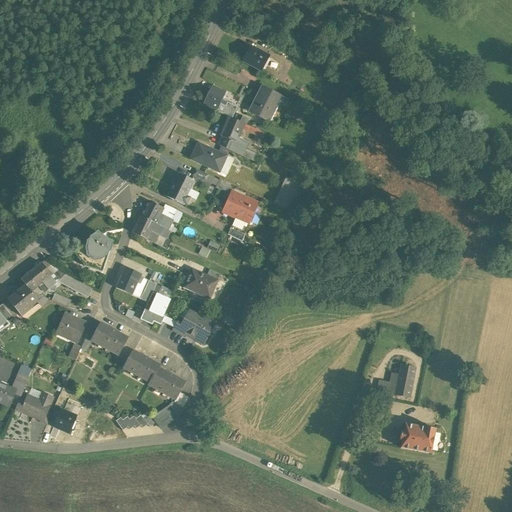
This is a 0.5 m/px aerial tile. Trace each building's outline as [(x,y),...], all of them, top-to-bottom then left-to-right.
[(250,47),(243,61),(261,71),(268,57),(250,47)] [(225,94),(212,88),(204,105),(217,111),(219,106),(225,94)] [(262,88),(250,113),(267,122),(280,97),(262,88)] [(239,115),(219,106),(217,111),(216,112),(228,118),(236,121),(239,115)] [(236,121),(228,118),(220,136),(225,139),(238,144),(240,140),(238,139),(243,128),(245,129),(246,126),(236,121)] [(268,136),(246,126),(245,129),(244,131),(266,140),(268,136)] [(238,144),(225,139),(221,147),(229,151),(235,153),(239,145),(238,144)] [(221,147),(218,152),(198,143),(190,160),(207,167),(208,166),(226,175),(233,159),(226,156),(229,151),(221,147)] [(257,162),(259,155),(246,151),(243,158),(257,162)] [(208,175),(195,170),(193,176),(205,181),(208,175)] [(194,181),(179,174),(167,197),(182,204),(183,203),(187,205),(190,198),(187,196),(194,181)] [(286,178),(274,204),(275,204),(283,208),(284,208),(292,212),(293,213),(293,212),(305,187),(286,178)] [(243,200),(231,194),(232,192),(231,192),(221,212),(234,218),(235,218),(249,224),(258,205),(244,198),(243,200)] [(163,208),(149,202),(149,201),(148,201),(140,216),(154,224),(156,224),(160,215),(163,210),(164,208),(163,208)] [(176,210),(165,205),(164,206),(164,208),(163,210),(160,215),(171,220),(176,210)] [(171,220),(160,215),(156,224),(163,228),(169,231),(172,224),(173,222),(171,220)] [(154,224),(140,216),(132,233),(146,240),(150,232),(154,224)] [(48,224),(45,219),(39,224),(42,228),(48,224)] [(156,224),(154,224),(150,232),(157,235),(159,236),(163,228),(156,224)] [(169,231),(163,228),(159,236),(165,239),(169,231)] [(245,235),(230,229),(227,235),(241,242),(245,235)] [(157,235),(150,232),(146,240),(153,243),(157,235)] [(100,236),(97,234),(74,253),(85,266),(101,272),(110,243),(107,241),(109,239),(101,234),(100,236)] [(41,263),(51,275),(42,282),(48,290),(58,282),(65,275),(44,261),(41,263)] [(41,263),(31,271),(41,283),(42,282),(51,275),(41,263)] [(140,274),(125,267),(122,275),(137,282),(140,275),(140,274)] [(207,275),(192,269),(183,288),(209,300),(218,280),(207,275)] [(220,275),(209,270),(207,275),(218,280),(220,275)] [(31,271),(20,279),(25,285),(30,291),(38,285),(41,283),(31,271)] [(92,289),(65,275),(58,282),(87,298),(92,289)] [(137,282),(122,275),(116,288),(131,295),(134,289),(137,282)] [(140,300),(148,304),(152,293),(156,285),(149,281),(140,300)] [(48,290),(42,282),(41,283),(38,285),(44,293),(48,290)] [(30,291),(25,285),(7,300),(18,314),(19,314),(29,306),(30,307),(37,300),(30,291)] [(167,298),(170,291),(160,287),(157,294),(167,298)] [(143,293),(134,289),(131,295),(141,299),(143,293)] [(148,304),(140,320),(152,325),(154,322),(161,325),(165,317),(162,316),(169,301),(152,293),(148,304)] [(70,301),(54,294),(51,300),(67,308),(70,301)] [(36,302),(40,306),(46,300),(43,297),(36,302)] [(18,314),(7,300),(2,304),(2,305),(13,318),(18,314)] [(0,307),(0,313),(8,323),(14,319),(13,318),(2,305),(0,307)] [(0,333),(10,326),(8,323),(0,313),(0,333)] [(210,324),(189,313),(184,322),(183,323),(190,326),(187,333),(194,337),(195,339),(203,344),(209,332),(207,331),(210,324)] [(85,323),(65,314),(56,334),(76,343),(85,323)] [(184,322),(178,319),(172,330),(185,337),(187,333),(190,326),(183,323),(184,322)] [(126,338),(101,324),(101,323),(101,322),(90,341),(91,342),(91,341),(117,355),(116,356),(117,356),(123,346),(127,337),(126,338)] [(81,348),(73,345),(68,357),(75,361),(81,348)] [(132,351),(123,346),(117,356),(127,361),(132,351)] [(160,366),(132,351),(127,361),(123,368),(149,383),(150,383),(158,368),(160,366)] [(415,368),(402,365),(400,375),(396,394),(396,396),(408,398),(415,368)] [(21,366),(12,386),(16,388),(23,391),(32,370),(21,366)] [(158,368),(150,383),(149,383),(148,385),(174,399),(173,400),(174,401),(179,393),(185,382),(184,381),(184,382),(158,368)] [(400,375),(392,373),(390,383),(378,380),(376,390),(396,394),(400,375)] [(16,390),(1,384),(1,382),(0,381),(0,403),(9,407),(15,394),(21,397),(23,391),(16,388),(16,390)] [(189,398),(179,393),(174,401),(173,403),(183,408),(189,398)] [(39,401),(27,396),(24,403),(21,412),(40,420),(44,410),(47,411),(52,398),(42,394),(39,401)] [(66,398),(60,395),(56,405),(62,408),(66,398)] [(24,403),(19,401),(15,409),(21,412),(24,403)] [(175,416),(168,407),(152,418),(159,427),(175,416)] [(77,416),(61,409),(53,426),(69,433),(77,416)] [(47,411),(44,410),(40,420),(39,422),(47,426),(52,413),(47,411)] [(154,424),(147,414),(143,418),(147,425),(149,427),(154,424)] [(143,418),(141,415),(136,418),(141,425),(143,428),(147,425),(143,418)] [(134,416),(129,419),(134,426),(136,429),(141,425),(136,418),(134,416)] [(127,417),(123,420),(127,427),(129,430),(134,426),(129,419),(127,417)] [(123,420),(121,418),(116,421),(123,430),(127,427),(123,420)] [(437,421),(421,419),(420,426),(436,429),(437,421)] [(431,454),(436,429),(420,426),(407,424),(405,431),(400,431),(399,441),(402,441),(400,448),(431,454)]
